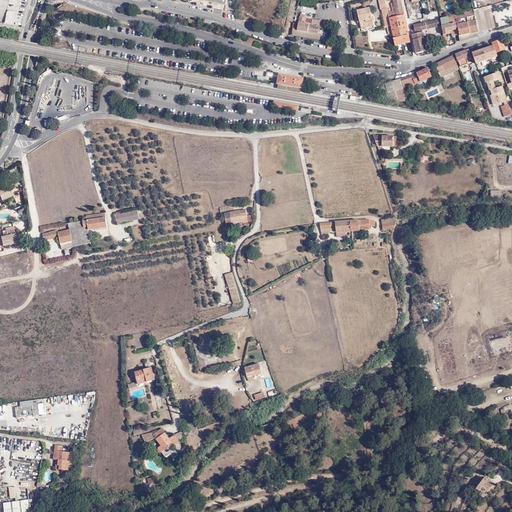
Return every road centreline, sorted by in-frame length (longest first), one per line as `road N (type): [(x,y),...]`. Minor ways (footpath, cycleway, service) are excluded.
road 1 (tertiary): [(511,29),(429,59),(391,61),(116,0)]
road 2 (track): [(227,511),(383,467),(419,410),(451,411),(511,456)]
road 3 (residential): [(256,136),(258,219),(235,262),(247,306),(168,339)]
road 4 (unclassified): [(256,136),(361,125),(511,148)]
road 5 (unclassified): [(56,130),(109,115),(256,136)]
